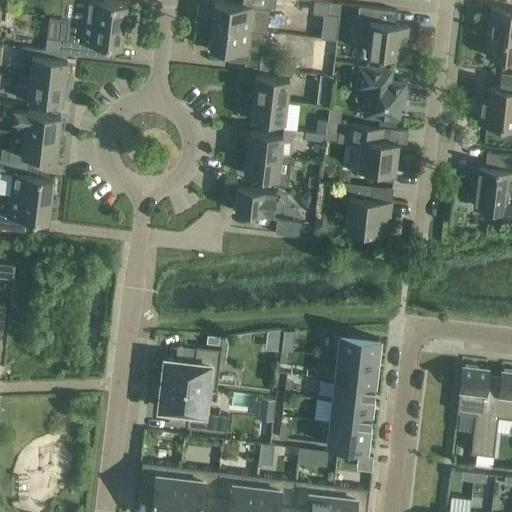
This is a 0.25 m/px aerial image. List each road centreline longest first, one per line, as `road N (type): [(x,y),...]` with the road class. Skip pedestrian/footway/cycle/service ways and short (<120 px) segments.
road 1 (residential): [(106,511),(143,192)]
road 2 (residential): [(511,339),(416,328),(394,511)]
road 3 (residential): [(420,226),(445,0)]
road 4 (residential): [(157,104),(123,111),(104,140),(112,174),(143,192)]
road 5 (residential): [(143,192),(178,181),(190,165),(188,127),(157,104)]
